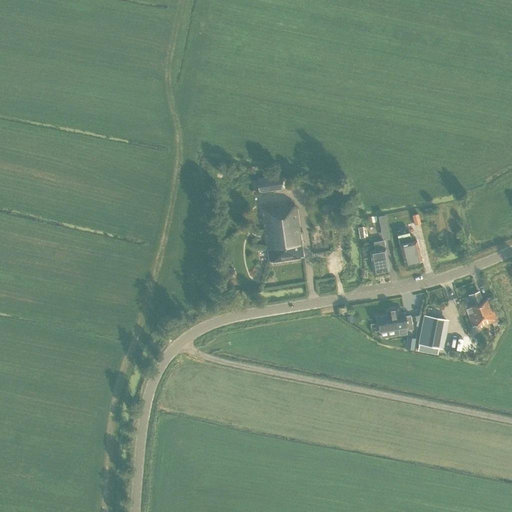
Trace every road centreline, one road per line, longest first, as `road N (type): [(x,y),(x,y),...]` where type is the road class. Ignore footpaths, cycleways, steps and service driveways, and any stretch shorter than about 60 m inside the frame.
road 1 (tertiary): [(135,511),(149,391),(169,351),(195,329),(399,288),(511,250)]
road 2 (track): [(178,342),(209,358),(511,421)]
